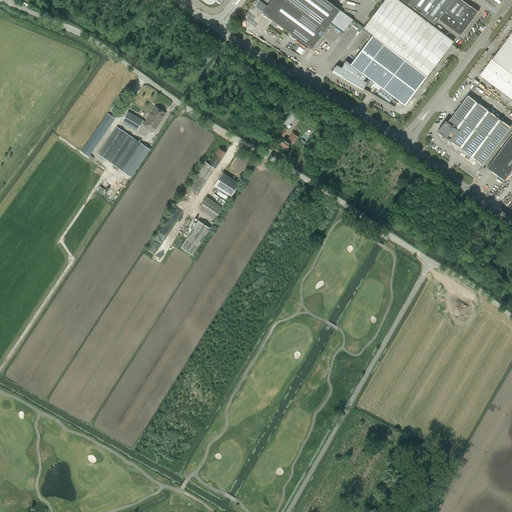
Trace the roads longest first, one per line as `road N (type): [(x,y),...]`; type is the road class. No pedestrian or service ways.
road 1 (unclassified): [(431,263),(97,43),(7,0)]
road 2 (track): [(144,77),(94,155),(110,166),(61,239),(72,260),(0,370)]
road 3 (unclassified): [(288,511),(431,263)]
road 4 (unclassified): [(400,141),(221,31)]
road 5 (unclassified): [(425,113),(509,0)]
road 6 (unclassified): [(511,224),(407,146)]
